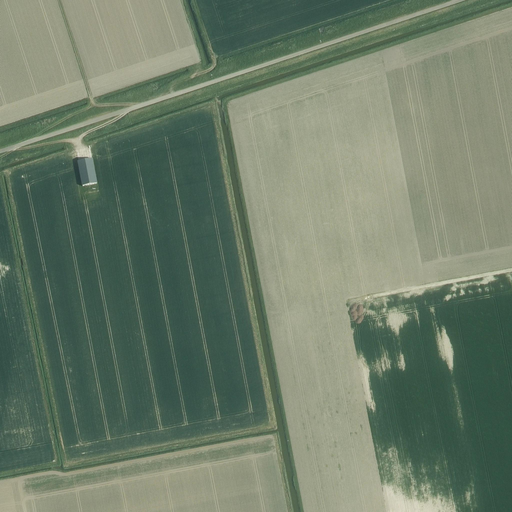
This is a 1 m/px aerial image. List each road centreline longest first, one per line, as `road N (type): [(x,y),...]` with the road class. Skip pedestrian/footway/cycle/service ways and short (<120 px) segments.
road 1 (unclassified): [(0,151),(458,0)]
road 2 (track): [(511,269),(280,312)]
road 3 (track): [(58,0),(90,98),(137,106)]
road 4 (track): [(170,96),(215,62),(194,0)]
